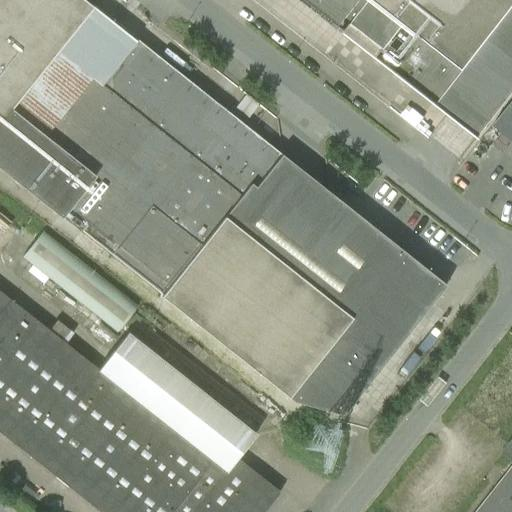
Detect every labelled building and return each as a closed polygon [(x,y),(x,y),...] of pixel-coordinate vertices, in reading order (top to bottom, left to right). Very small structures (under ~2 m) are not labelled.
[(83,0),(0,0),(0,168),(159,294),(292,401),(342,415),(445,285),(339,200),(330,211),(335,253),(313,256),(311,236),(291,238),(281,155),(135,39),(134,40),(83,0)] [(511,0),(304,0),(339,27),(344,31),(377,57),(378,58),(437,104),(438,105),(452,86),(493,118),(511,93),(511,0)] [(511,100),(493,125),(511,140),(511,100)] [(136,306),(42,231),(22,257),(116,332),(136,306)] [(263,511),(279,492),(276,490),(236,459),(256,434),(141,344),(127,333),(98,370),(65,344),(73,333),(56,321),(49,331),(0,292),(0,432),(100,511),(263,511)] [(511,511),(511,438),(508,443),(502,451),(511,459),(511,465),(475,511),(511,511)]
